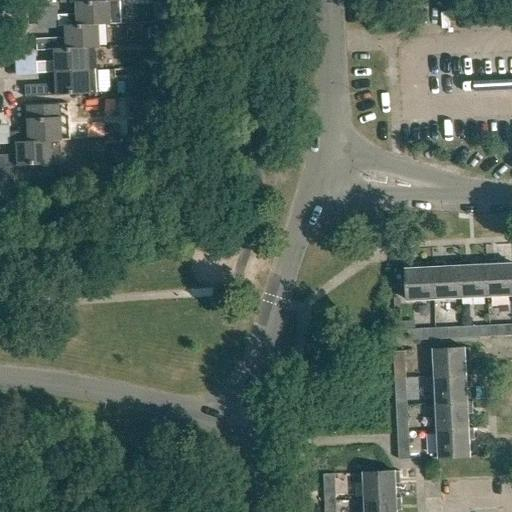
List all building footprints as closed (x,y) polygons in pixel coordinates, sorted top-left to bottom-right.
[(74,14),(57,15),(58,27),(64,27),(97,25),(119,24),(118,0),(74,2),(74,14)] [(174,13),(161,14),(162,22),(175,22),(174,13)] [(64,27),(64,38),(35,39),(36,51),(53,50),(95,48),(98,48),(97,25),(64,27)] [(147,25),(125,25),(126,41),(147,40),(147,25)] [(36,62),(36,74),(54,73),(95,71),(95,48),(53,50),(53,61),(36,62)] [(11,54),(12,75),(33,74),(32,53),(11,54)] [(155,54),(138,54),(138,66),(156,66),(155,54)] [(54,84),(23,86),(24,96),(98,92),(97,70),(95,71),(54,73),(54,84)] [(152,101),(127,102),(129,137),(154,136),(152,101)] [(50,141),(50,142),(61,142),(60,118),(67,118),(66,105),(25,106),(25,118),(25,130),(9,131),(10,143),(14,143),(15,143),(50,141)] [(61,142),(50,142),(50,141),(15,143),(14,143),(15,153),(1,154),(2,165),(0,165),(0,178),(32,177),(32,168),(62,166),(61,142)] [(136,148),(112,149),(114,172),(137,171),(136,148)] [(487,266),(489,298),(511,296),(511,265),(499,266),(499,261),(487,262),(487,266)] [(489,298),(487,266),(472,267),(471,262),(459,263),(460,267),(461,299),(489,298)] [(446,264),(433,264),(433,268),(435,300),(461,299),(460,267),(446,268),(446,264)] [(435,300),(433,268),(418,269),(418,265),(406,265),(408,302),(435,300)] [(511,335),(511,325),(490,327),(490,337),(511,335)] [(490,337),(490,327),(462,328),(463,338),(490,337)] [(436,329),(437,340),(463,338),(462,328),(436,329)] [(437,340),(436,329),(409,330),(409,341),(437,340)] [(466,361),(472,361),(471,349),(435,350),(436,377),(467,376),(466,361)] [(396,352),(397,379),(407,379),(406,352),(396,352)] [(472,376),(467,376),(436,377),(438,405),(468,403),(468,388),(473,388),(472,376)] [(397,379),(399,406),(409,406),(407,379),(397,379)] [(470,430),(469,415),(474,415),(474,403),(468,403),(438,405),(439,431),(470,430)] [(399,406),(400,433),(410,432),(409,406),(399,406)] [(470,442),(475,441),(475,430),(470,430),(439,431),(440,459),(471,457),(470,442)] [(400,433),(401,461),(411,460),(410,432),(400,433)] [(403,472),(365,474),(366,499),(399,498),(398,483),(403,483),(403,472)] [(325,476),(326,501),(337,501),(336,475),(325,476)] [(403,497),(399,498),(366,499),(366,511),(399,511),(404,511),(403,497)] [(326,501),(326,511),(337,511),(337,501),(326,501)]
